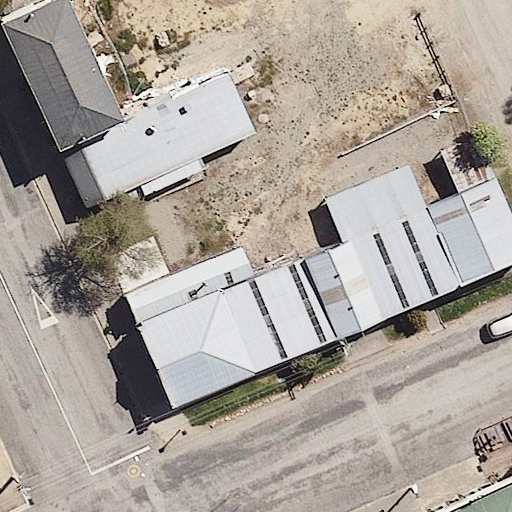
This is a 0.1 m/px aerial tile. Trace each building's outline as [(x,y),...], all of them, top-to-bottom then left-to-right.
[(288,52),(265,0),(59,0),(28,13),(81,139),(288,52)] [(269,131),(243,71),(101,131),(127,191),(269,131)] [(511,137),(324,209),(370,331),(511,276),(511,137)] [(337,342),(297,242),(157,298),(198,399),(337,342)] [(110,266),(123,293),(167,274),(155,246),(110,266)] [(511,511),(511,478),(444,510),(444,511),(511,511)]
